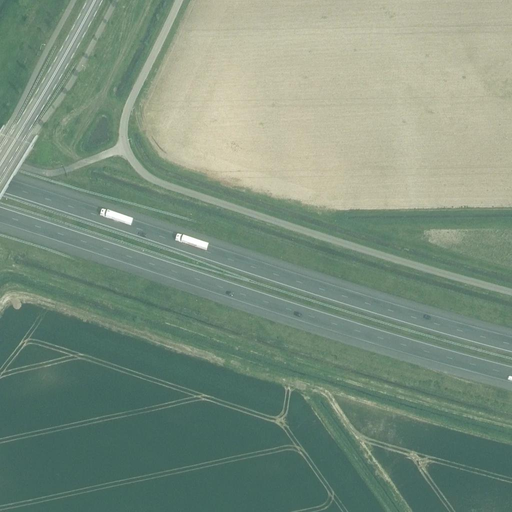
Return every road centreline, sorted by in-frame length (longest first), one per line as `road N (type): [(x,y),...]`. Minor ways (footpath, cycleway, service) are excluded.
road 1 (motorway): [(0,215),(511,375)]
road 2 (motorway): [(511,344),(0,185)]
road 3 (unclassified): [(511,292),(162,184),(126,147)]
road 4 (track): [(314,389),(21,291),(0,300)]
road 5 (secondary): [(0,166),(93,0)]
road 6 (unclassified): [(178,0),(126,108),(126,147)]
